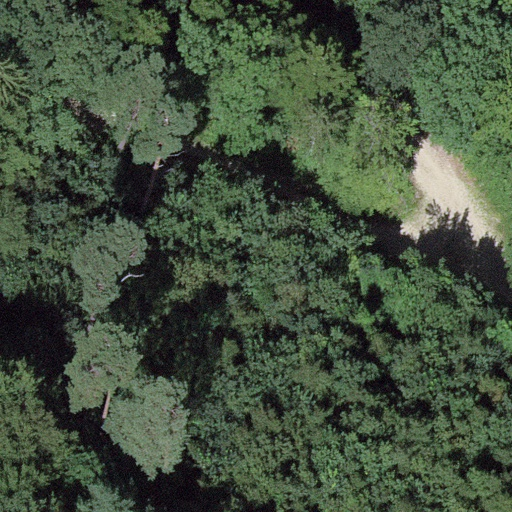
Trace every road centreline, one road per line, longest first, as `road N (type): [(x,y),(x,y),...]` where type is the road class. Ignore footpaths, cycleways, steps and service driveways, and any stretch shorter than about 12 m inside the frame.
road 1 (track): [(0,77),(344,222),(426,248)]
road 2 (track): [(272,0),(299,39),(428,150),(462,196),(426,248),(511,298)]
road 3 (track): [(124,511),(0,389)]
